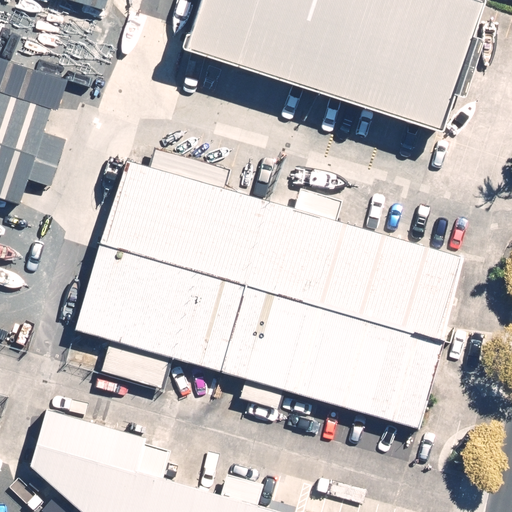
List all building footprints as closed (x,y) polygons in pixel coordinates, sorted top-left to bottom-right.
[(114,0),(75,0),(111,11),(114,0)] [(435,129),(476,0),(202,0),(186,50),(435,129)] [(54,103),(0,86),(0,196),(23,204),(54,103)] [(459,256),(130,159),(80,325),(409,423),(459,256)] [(84,511),(269,511),(38,443),(32,465),(84,511)]
